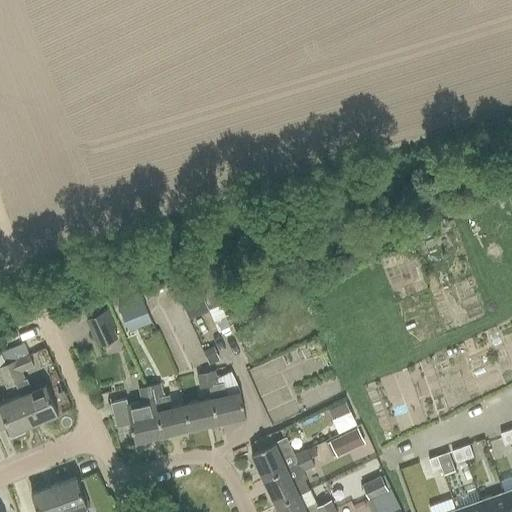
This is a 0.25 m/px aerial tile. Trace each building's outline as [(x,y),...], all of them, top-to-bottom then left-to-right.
[(201,287),(181,294),(190,318),(211,311),(201,287)] [(120,308),(125,321),(148,312),(143,299),(120,308)] [(230,314),(228,315),(233,325),(234,324),(249,317),(244,307),(230,314)] [(110,309),(87,319),(99,347),(119,338),(115,328),(118,327),(110,309)] [(5,353),(35,424),(60,413),(47,384),(33,390),(28,378),(25,379),(22,370),(34,365),(25,344),(5,353)] [(215,346),(204,351),(211,364),(221,360),(215,346)] [(13,433),(35,424),(5,353),(2,354),(7,364),(0,367),(0,371),(7,389),(17,385),(21,395),(0,404),(13,433)] [(241,391),(227,394),(224,383),(219,384),(215,370),(207,372),(210,386),(213,397),(219,422),(247,416),(241,391)] [(201,388),(210,386),(207,372),(198,374),(201,388)] [(186,404),(173,406),(170,395),(164,396),(161,383),(152,384),(164,435),(192,428),(186,404)] [(143,387),(147,400),(129,404),(128,398),(111,401),(118,413),(116,414),(121,425),(131,422),(135,441),(164,435),(152,384),(143,387)] [(186,404),(192,428),(219,422),(213,397),(186,404)] [(345,401),(329,409),(333,418),(350,410),(345,401)] [(334,418),(339,430),(357,422),(352,410),(334,418)] [(359,427),(331,441),(338,454),(365,441),(359,427)] [(511,436),(510,430),(501,433),(506,444),(511,442),(511,436)] [(308,449),(295,455),(293,450),(281,455),(275,443),(252,454),(265,479),(288,468),(288,469),(299,463),(312,457),(308,449)] [(471,444),(462,447),(466,459),(475,456),(471,444)] [(462,447),(454,450),(458,462),(464,459),(466,459),(462,447)] [(439,456),(430,459),(435,470),(443,467),(439,456)] [(316,465),(312,457),(299,463),(303,471),(305,470),(316,465)] [(464,459),(458,462),(461,468),(467,466),(464,459)] [(288,468),(265,479),(277,504),(300,493),(311,488),(307,480),(309,479),(305,470),(303,471),(299,463),(288,469),(288,468)] [(362,485),(370,500),(393,488),(385,473),(362,485)] [(77,511),(88,507),(77,476),(54,485),(63,511),(77,511)] [(511,476),(501,480),(505,491),(511,510),(511,476)] [(63,511),(54,485),(32,493),(39,511),(63,511)] [(402,511),(400,508),(403,507),(393,488),(384,493),(393,510),(389,511),(402,511)] [(478,490),(454,498),(458,508),(459,511),(485,511),(481,499),(478,490)] [(511,511),(511,510),(505,491),(481,499),(485,511),(511,511)] [(318,502),(307,508),(300,493),(277,504),(280,511),(327,511),(336,508),(332,500),(320,506),(318,502)]
